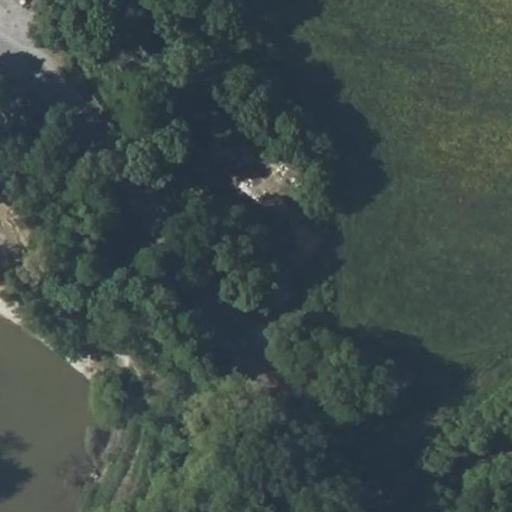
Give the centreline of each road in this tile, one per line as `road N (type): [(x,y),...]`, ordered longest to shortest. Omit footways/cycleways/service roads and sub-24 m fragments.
road 1 (tertiary): [(0,48),(54,85),(107,143),(346,511)]
road 2 (track): [(237,343),(271,317),(286,291),(278,236),(255,198)]
